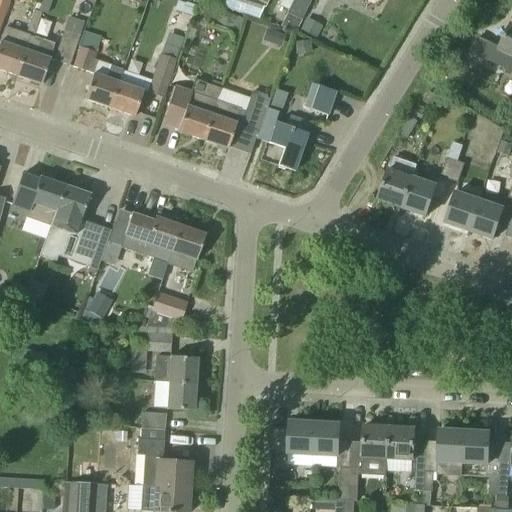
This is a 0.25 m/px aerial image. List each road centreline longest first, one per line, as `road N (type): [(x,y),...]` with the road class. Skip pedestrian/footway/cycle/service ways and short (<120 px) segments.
road 1 (residential): [(227,381),(511,402)]
road 2 (residential): [(307,220),(448,0)]
road 3 (residential): [(235,199),(0,119)]
road 4 (residential): [(511,291),(307,220)]
road 5 (residential): [(227,381),(235,199)]
road 6 (residential): [(220,511),(227,381)]
